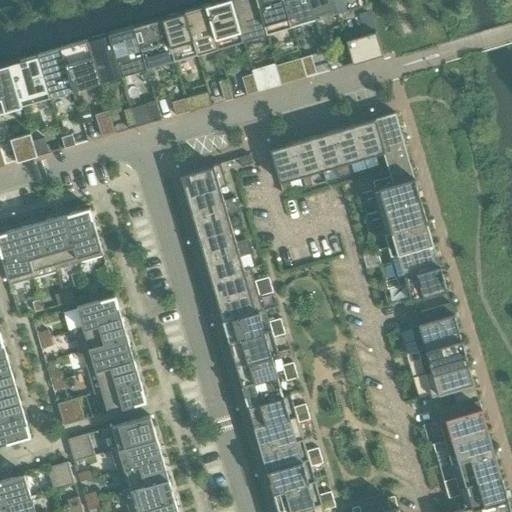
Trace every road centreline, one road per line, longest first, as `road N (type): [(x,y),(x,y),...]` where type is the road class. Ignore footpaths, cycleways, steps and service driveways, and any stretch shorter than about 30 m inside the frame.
road 1 (residential): [(247,511),(137,143)]
road 2 (residential): [(440,55),(137,143)]
road 3 (residential): [(137,143),(0,184)]
